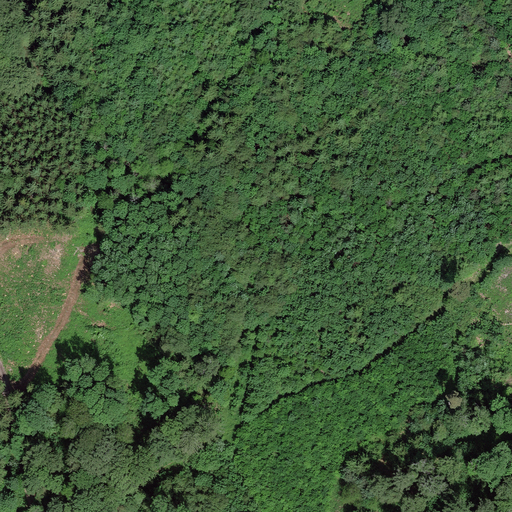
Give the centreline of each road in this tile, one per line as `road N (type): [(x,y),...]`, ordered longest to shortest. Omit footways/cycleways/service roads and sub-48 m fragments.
road 1 (track): [(136,227),(101,198),(70,116),(0,75)]
road 2 (track): [(0,368),(34,511)]
